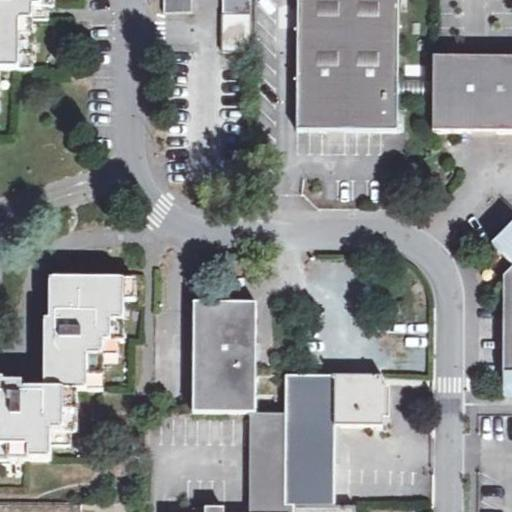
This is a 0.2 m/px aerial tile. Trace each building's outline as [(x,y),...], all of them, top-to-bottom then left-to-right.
[(0,0),(0,104),(0,74),(31,74),(31,9),(54,9),(53,0),(0,0)] [(163,0),(163,18),(192,18),(192,0),(163,0)] [(222,0),(222,17),(249,17),(248,0),(222,0)] [(394,99),(394,79),(395,0),(296,0),(295,134),(394,134),(394,99)] [(249,22),(222,22),(222,52),(248,53),(249,22)] [(511,60),(430,59),(430,81),(430,100),(430,134),(511,136),(511,60)] [(430,81),(394,79),(394,99),(430,100),(430,81)] [(511,252),(510,250),(511,248),(511,229),(494,245),(511,265),(511,252)] [(511,248),(510,250),(511,252),(511,270),(504,277),(503,396),(511,396),(511,248)] [(0,457),(45,458),(47,431),(74,432),(75,392),(100,392),(101,343),(123,343),(123,281),(50,280),(50,321),(44,322),(42,393),(19,393),(19,386),(0,386),(0,383),(0,382),(0,457)] [(254,415),(255,378),(255,307),(195,305),(193,415),(254,415)] [(381,379),(285,378),(285,416),(285,508),(293,508),(335,508),(336,430),(381,430),(381,379)]
